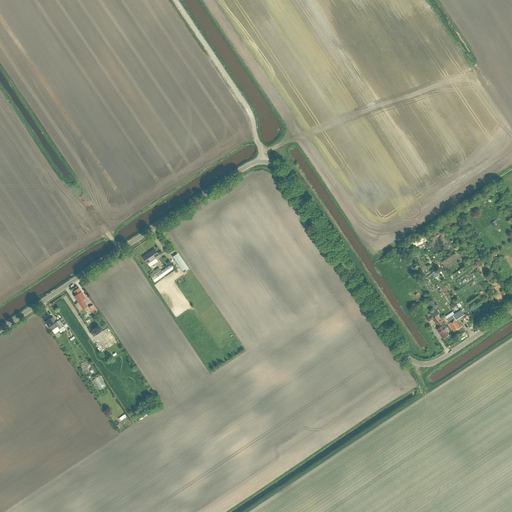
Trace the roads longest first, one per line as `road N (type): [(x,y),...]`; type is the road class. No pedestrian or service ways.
road 1 (unclassified): [(262,161),(276,165),(414,362),(441,358),(511,311)]
road 2 (unclassified): [(0,330),(262,161)]
road 3 (unclassified): [(262,161),(247,108),(175,0)]
